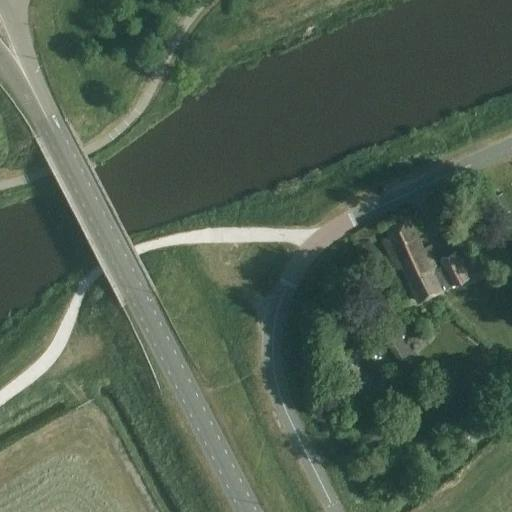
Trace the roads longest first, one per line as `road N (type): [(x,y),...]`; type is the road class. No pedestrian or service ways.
road 1 (tertiary): [(247,511),(0,20)]
road 2 (unclassified): [(334,511),(275,384),(273,323),(288,282),(336,228),(511,149)]
